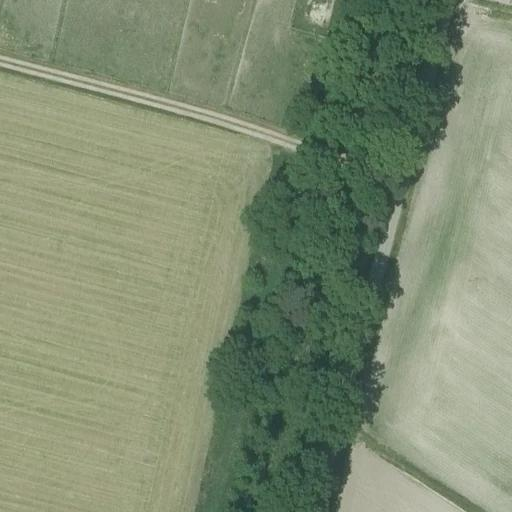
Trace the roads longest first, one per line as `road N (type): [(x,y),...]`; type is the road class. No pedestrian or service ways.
road 1 (unclassified): [(311,511),(445,0)]
road 2 (track): [(398,177),(0,61)]
